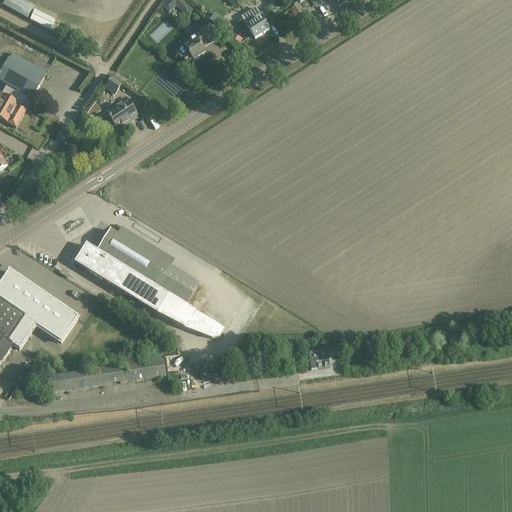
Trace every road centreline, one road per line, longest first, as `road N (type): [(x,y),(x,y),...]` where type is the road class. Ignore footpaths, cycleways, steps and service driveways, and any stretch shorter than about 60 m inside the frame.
road 1 (tertiary): [(5,241),(385,0)]
road 2 (unclassified): [(0,411),(257,384)]
road 3 (track): [(0,15),(106,72),(156,0)]
road 4 (unclassified): [(5,241),(3,218),(106,72)]
